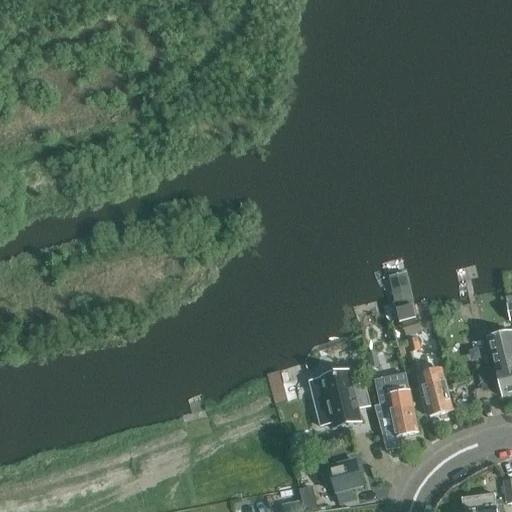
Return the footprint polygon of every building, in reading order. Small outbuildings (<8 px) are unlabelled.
[(405,275),(384,280),(395,325),(416,320),(405,275)] [(422,333),(418,320),(404,324),(407,337),(422,333)] [(500,385),(503,398),(511,395),(511,333),(489,339),(495,367),(500,385)] [(418,340),(408,342),(411,354),(421,351),(418,340)] [(481,365),(477,366),(483,389),(500,385),(495,367),(482,370),(481,365)] [(349,372),(322,379),(327,400),(315,403),(322,428),(333,425),(335,431),(362,424),(359,411),(370,408),(364,385),(353,387),(349,372)] [(420,390),(423,389),(430,418),(454,412),(446,382),(443,372),(417,378),(420,390)] [(406,377),(376,383),(381,409),(377,409),(379,416),(377,417),(378,417),(388,451),(399,449),(397,438),(418,434),(412,405),(411,400),(407,382),(406,377)] [(350,466),(347,455),(317,463),(322,481),(332,479),(340,505),(353,502),(350,491),(363,487),(357,464),(350,466)] [(504,511),(503,501),(496,502),(495,496),(463,500),(464,511),(504,511)] [(303,511),(302,503),(282,506),(283,511),(303,511)] [(319,511),(317,503),(305,507),(305,511),(319,511)]
